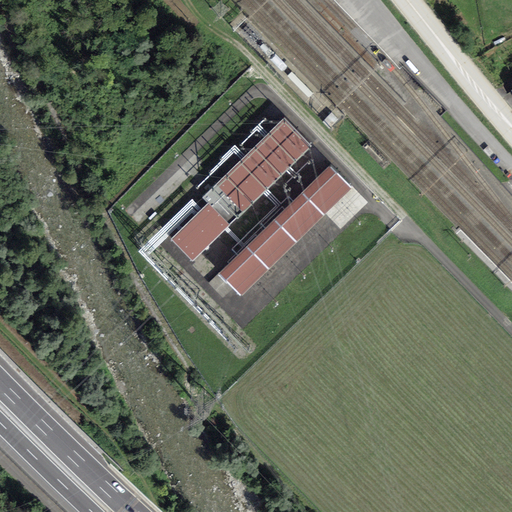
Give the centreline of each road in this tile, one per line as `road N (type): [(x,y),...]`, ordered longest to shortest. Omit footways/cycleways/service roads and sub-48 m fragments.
road 1 (track): [(185,0),(247,52),(419,234)]
road 2 (motorway): [(123,511),(0,388)]
road 3 (primary): [(511,129),(406,0)]
road 4 (motorway): [(0,423),(91,511)]
